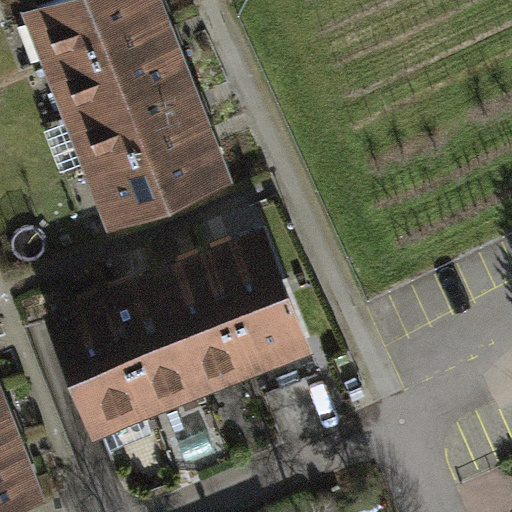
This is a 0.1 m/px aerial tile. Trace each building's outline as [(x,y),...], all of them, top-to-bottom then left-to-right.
[(54,0),(34,8),(54,61),(162,19),(154,0),(54,0)] [(181,69),(162,19),(54,61),(74,111),(181,69)] [(201,120),(181,69),(74,111),(93,161),(201,120)] [(201,120),(93,161),(114,214),(221,173),(201,120)] [(261,232),(209,253),(250,360),(303,339),(261,232)] [(158,272),(200,379),(250,360),(209,253),(158,272)] [(158,272),(107,292),(149,399),(200,379),(158,272)] [(96,419),(149,399),(107,292),(55,312),(96,419)] [(0,442),(14,438),(0,402),(0,442)] [(0,442),(0,501),(34,489),(14,438),(0,442)]
